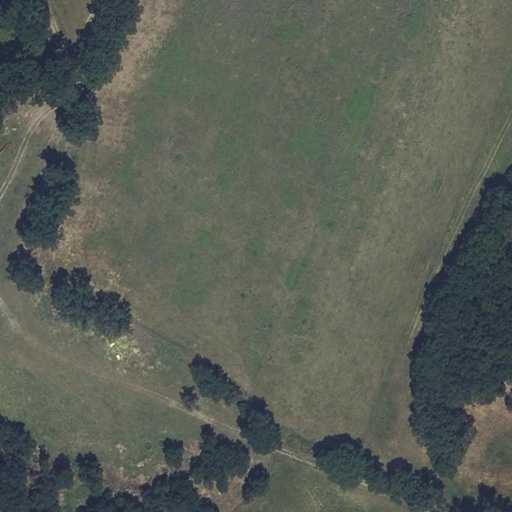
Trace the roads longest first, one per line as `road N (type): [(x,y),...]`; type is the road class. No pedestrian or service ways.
road 1 (track): [(445,511),(274,448),(54,336),(0,295)]
road 2 (track): [(0,185),(64,108),(69,80),(44,0)]
